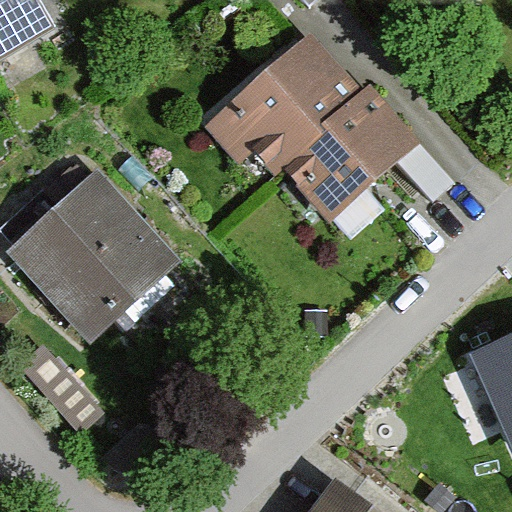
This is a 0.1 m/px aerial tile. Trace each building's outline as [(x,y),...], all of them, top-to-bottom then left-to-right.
[(29,0),(0,0),(0,59),(48,32),(29,0)] [(269,178),(277,170),(356,100),(303,40),(216,118),(269,178)] [(328,229),(422,149),(371,90),(356,100),(277,170),(328,229)] [(91,352),(182,268),(95,174),(4,258),(91,352)] [(511,333),(469,352),(511,450),(511,333)] [(380,511),(336,477),(308,511),(380,511)]
